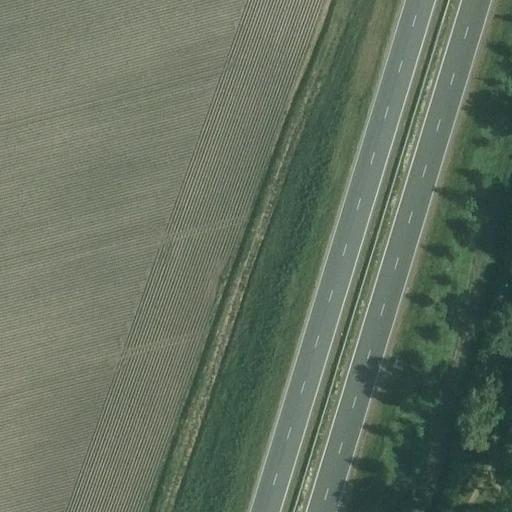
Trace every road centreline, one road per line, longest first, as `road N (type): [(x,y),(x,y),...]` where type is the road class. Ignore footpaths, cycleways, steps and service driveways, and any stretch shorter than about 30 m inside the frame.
road 1 (trunk): [(421,0),(267,511)]
road 2 (trunk): [(325,511),(478,0)]
